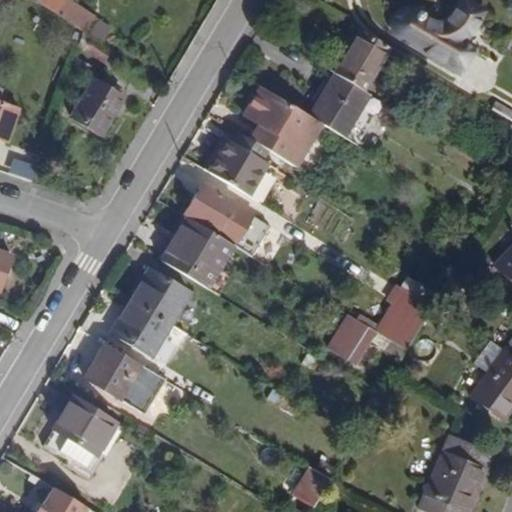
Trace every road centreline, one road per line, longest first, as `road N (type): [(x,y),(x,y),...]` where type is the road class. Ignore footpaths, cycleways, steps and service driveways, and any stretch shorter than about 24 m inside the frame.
road 1 (residential): [(106,233),(246,0)]
road 2 (residential): [(0,404),(106,233)]
